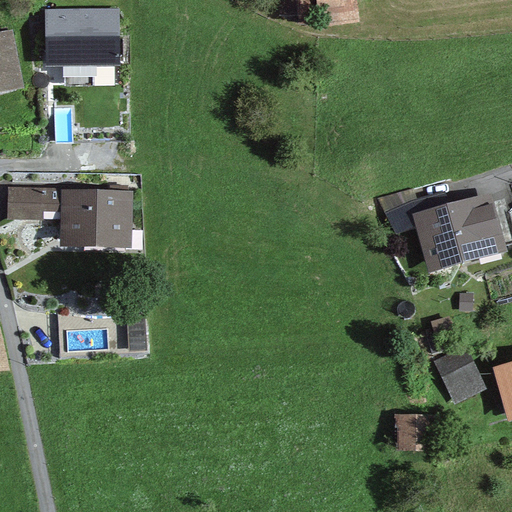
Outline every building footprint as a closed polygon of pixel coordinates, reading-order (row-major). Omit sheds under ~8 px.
[(284,0),(284,12),(302,12),(301,22),(313,23),(312,0),(284,0)] [(353,22),(350,0),(329,0),(320,1),(323,26),(353,22)] [(39,16),(39,51),(50,51),(50,63),(115,63),(115,14),(39,16)] [(0,40),(0,86),(17,83),(8,39),(0,40)] [(69,142),(68,109),(51,110),(52,142),(69,142)] [(66,212),(66,242),(125,243),(127,199),(68,198),(68,192),(12,191),(11,218),(41,219),(41,211),(66,212)] [(387,215),(396,233),(421,223),(427,244),(435,242),(441,263),(511,243),(511,227),(504,199),(446,214),(441,197),(412,204),(387,215)] [(437,365),(453,397),(476,386),(461,354),(437,365)] [(511,369),(501,372),(511,411),(511,369)] [(400,419),(400,436),(441,434),(440,419),(400,419)] [(441,448),(441,434),(400,436),(398,449),(441,448)]
